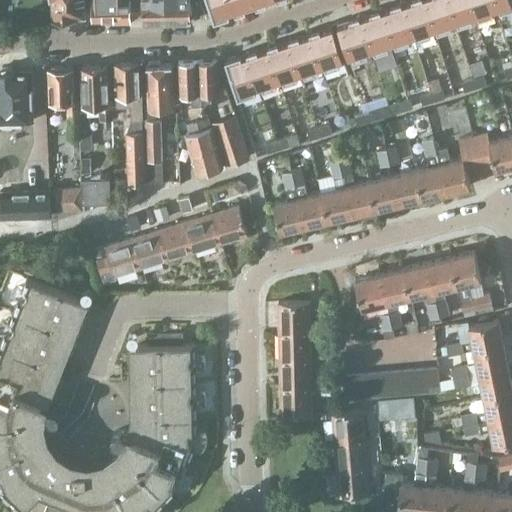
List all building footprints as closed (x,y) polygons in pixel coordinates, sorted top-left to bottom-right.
[(53,0),(54,17),(74,16),(74,15),(85,14),(84,0),(53,0)] [(92,0),(93,20),(113,19),(113,21),(130,21),(129,0),(92,0)] [(141,0),(142,22),(166,22),(165,0),(141,0)] [(165,0),(166,22),(190,21),(189,0),(165,0)] [(207,0),(214,21),(236,14),(231,0),(207,0)] [(231,0),(236,14),(257,7),(254,0),(231,0)] [(414,39),(435,32),(423,0),(403,0),(401,1),(414,39)] [(423,0),(435,32),(456,25),(447,0),(423,0)] [(447,0),(456,25),(477,18),(470,0),(447,0)] [(470,0),(477,18),(498,11),(493,0),(470,0)] [(511,6),(511,0),(493,0),(498,11),(501,20),(510,17),(507,8),(511,6)] [(392,46),(414,39),(401,1),(380,8),(392,46)] [(371,53),(392,46),(380,8),(359,15),(371,53)] [(350,60),(371,53),(359,15),(337,22),(350,60)] [(310,31),(323,69),(344,62),(332,24),(310,31)] [(302,76),(323,69),(310,31),(289,38),(302,76)] [(280,83),(302,76),(289,38),(268,45),(280,83)] [(259,90),(280,83),(268,45),(247,52),(259,90)] [(238,97),(259,90),(247,52),(225,59),(238,97)] [(197,60),(198,105),(205,105),(205,93),(217,93),(217,59),(197,60)] [(481,59),(470,63),(474,74),(485,71),(481,59)] [(190,105),(198,105),(197,60),(178,60),(178,94),(190,94),(190,105)] [(174,106),(172,63),(161,64),(160,61),(149,62),(148,64),(147,64),(148,107),(146,107),(146,119),(147,158),(144,158),(144,160),(145,182),(163,181),(162,159),(162,158),(160,107),(174,106)] [(116,95),(117,105),(131,105),(131,119),(143,118),(143,105),(141,105),(141,94),(139,94),(139,62),(115,63),(116,95)] [(0,121),(33,120),(31,70),(14,70),(11,66),(1,67),(0,68),(0,121)] [(82,106),(99,106),(99,119),(112,118),(111,98),(107,98),(107,66),(81,67),(82,106)] [(73,68),(48,69),(49,101),(67,101),(67,133),(78,133),(78,100),(73,100),(73,68)] [(472,78),(475,88),(487,84),(484,74),(472,78)] [(475,88),(472,78),(462,81),(465,91),(475,88)] [(430,91),(433,101),(445,97),(442,88),(430,91)] [(433,101),(430,91),(420,94),(423,104),(433,101)] [(392,114),(403,110),(400,101),(389,104),(392,114)] [(363,110),(367,121),(377,118),(373,107),(363,110)] [(367,121),(363,110),(354,113),(358,124),(367,121)] [(89,112),(78,112),(79,130),(89,129),(89,112)] [(347,121),(341,123),(342,128),(350,125),(351,123),(348,113),(345,114),(347,121)] [(208,117),(185,123),(188,132),(188,133),(210,126),(208,117)] [(227,163),(249,156),(238,120),(215,127),(227,163)] [(318,126),(321,136),(332,132),(329,122),(318,126)] [(321,136),(318,126),(307,129),(310,139),(321,136)] [(211,127),(190,134),(185,136),(196,173),(223,164),(211,127)] [(143,131),(127,131),(129,182),(145,182),(144,160),(144,158),(143,131)] [(296,133),(276,139),(279,149),(299,142),(296,133)] [(497,168),(490,139),(489,133),(460,139),(464,158),(465,158),(469,174),(497,168)] [(497,168),(511,164),(511,134),(490,139),(497,168)] [(440,164),(437,148),(434,136),(423,139),(429,166),(418,169),(424,197),(448,192),(442,163),(440,164)] [(276,139),(265,143),(268,152),(279,149),(276,139)] [(397,145),(388,147),(391,162),(400,160),(397,145)] [(465,158),(464,158),(451,161),(447,146),(437,148),(440,164),(442,163),(448,192),(472,186),(469,174),(465,158)] [(388,147),(377,149),(380,165),(391,162),(388,147)] [(348,153),(339,155),(344,174),(354,171),(349,157),(348,153)] [(346,185),(344,174),(339,155),(329,157),(337,187),(322,191),(329,219),(352,214),(346,185)] [(90,158),(82,158),(82,172),(90,172),(90,158)] [(329,219),(322,191),(308,194),(301,167),(292,170),(296,186),(298,196),(305,224),(329,219)] [(400,203),(424,197),(418,169),(394,174),(400,203)] [(292,170),(282,173),(286,187),(296,186),(292,170)] [(376,208),(400,203),(394,174),(370,180),(376,208)] [(80,203),(110,202),(110,179),(79,180),(80,203)] [(238,180),(234,186),(242,191),(246,185),(238,180)] [(352,214),(376,208),(370,180),(346,185),(352,214)] [(0,191),(0,212),(0,219),(52,216),(50,188),(0,191)] [(188,195),(181,198),(185,210),(192,208),(188,195)] [(281,230),(305,224),(298,196),(275,201),(281,230)] [(165,205),(154,209),(157,219),(168,216),(165,205)] [(212,214),(221,243),(248,235),(239,206),(212,214)] [(136,214),(126,217),(130,229),(140,226),(136,214)] [(194,251),(221,243),(212,214),(186,221),(194,251)] [(168,259),(194,251),(186,221),(159,229),(168,259)] [(141,267),(168,259),(159,229),(132,237),(141,267)] [(115,274),(141,267),(132,237),(105,245),(108,253),(109,256),(97,259),(100,271),(99,272),(101,278),(115,274)] [(97,256),(108,253),(105,245),(105,244),(95,247),(97,256)] [(450,256),(457,284),(461,301),(462,301),(463,310),(464,310),(464,315),(477,312),(476,307),(492,304),(490,292),(472,296),(469,282),(481,279),(475,250),(450,256)] [(444,287),(457,284),(450,256),(427,261),(440,316),(450,313),(446,298),(444,287)] [(440,316),(427,261),(403,267),(410,295),(425,292),(427,302),(430,318),(440,316)] [(410,295),(403,267),(380,272),(389,310),(387,310),(391,326),(401,324),(394,298),(410,295)] [(380,272),(356,278),(362,306),(363,306),(366,317),(378,314),(378,313),(387,310),(389,310),(380,272)] [(148,332),(148,344),(136,344),(137,361),(139,361),(139,368),(137,381),(137,397),(140,397),(140,404),(138,417),(138,419),(139,418),(139,425),(135,436),(128,433),(127,435),(121,431),(120,430),(119,430),(117,430),(116,430),(115,431),(114,432),(113,433),(112,434),(112,435),(112,436),(112,438),(112,439),(113,440),(114,441),(115,442),(116,442),(118,442),(119,442),(120,442),(122,441),(123,440),(123,441),(119,448),(105,457),(89,461),(73,458),(58,449),(49,435),(45,419),(47,411),(48,411),(48,413),(48,414),(49,415),(50,416),(51,417),(53,417),(54,418),(56,417),(57,417),(58,416),(59,415),(60,414),(60,413),(60,411),(60,410),(60,408),(59,407),(58,406),(57,405),(55,405),(47,404),(48,402),(42,400),(44,387),(47,380),(49,381),(55,367),(58,353),(60,347),(63,347),(68,333),(71,320),(74,313),(76,314),(82,299),(27,277),(24,287),(28,289),(28,294),(23,299),(20,297),(10,321),(14,322),(14,327),(10,332),(6,331),(0,346),(0,355),(1,356),(1,360),(0,361),(0,473),(2,473),(6,481),(2,485),(24,507),(34,497),(48,502),(43,511),(58,511),(61,507),(72,511),(143,511),(146,511),(143,506),(150,499),(155,504),(177,482),(173,478),(176,469),(183,472),(194,443),(191,442),(189,435),(192,432),(197,432),(196,401),(193,401),(190,394),(191,390),(196,390),(195,365),(192,365),(189,359),(191,354),(195,354),(195,343),(183,343),(183,331),(148,332)] [(279,330),(310,329),(309,301),(278,301),(279,330)] [(387,310),(378,313),(378,314),(381,328),(391,326),(387,310)] [(474,348),(503,342),(498,318),(469,323),(473,340),(462,341),(447,343),(448,351),(449,353),(464,350),(475,349),(474,348)] [(280,357),(311,356),(310,329),(279,330),(280,357)] [(453,377),(508,366),(503,342),(474,348),(475,349),(477,362),(467,365),(451,367),(453,377)] [(280,384),(311,384),(311,356),(280,357),(280,384)] [(484,395),(511,389),(511,383),(508,366),(453,377),(456,387),(471,383),(481,381),(484,395)] [(345,400),(440,391),(438,367),(343,376),(345,400)] [(311,384),(280,384),(281,413),(312,412),(311,384)] [(463,425),(511,414),(511,389),(484,395),(487,409),(476,412),(461,414),(463,425)] [(413,396),(378,399),(379,411),(414,408),(413,396)] [(334,439),(365,437),(363,409),(332,411),(332,415),(334,439)] [(511,439),(511,414),(463,425),(466,435),(481,432),(491,430),(494,444),(511,439)] [(337,467),(368,465),(365,437),(334,439),(337,467)] [(468,453),(464,487),(449,486),(446,511),(470,511),(473,488),(475,478),(477,462),(478,454),(468,453)] [(500,469),(511,466),(511,453),(498,457),(500,469)] [(417,472),(416,482),(400,481),(401,473),(386,471),(384,498),(399,499),(397,510),(413,511),(422,511),(425,483),(428,458),(419,457),(419,472),(417,472)] [(428,458),(425,483),(422,511),(446,511),(449,486),(436,484),(436,474),(437,474),(438,459),(428,458)] [(487,463),(477,462),(475,478),(485,479),(487,463)] [(368,465),(337,467),(337,473),(339,495),(370,492),(368,465)] [(495,511),(497,491),(473,488),(470,511),(495,511)] [(511,511),(511,492),(497,491),(495,511),(511,511)]
